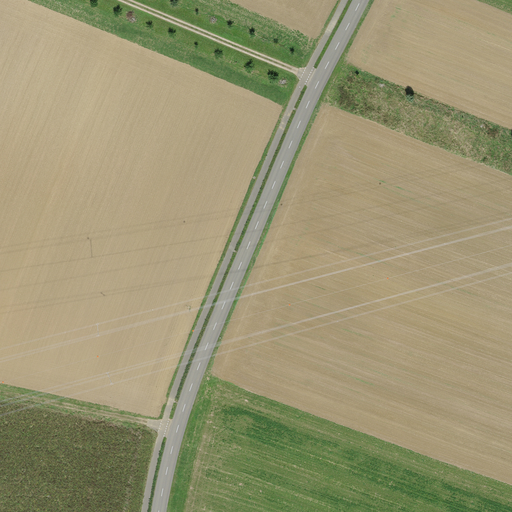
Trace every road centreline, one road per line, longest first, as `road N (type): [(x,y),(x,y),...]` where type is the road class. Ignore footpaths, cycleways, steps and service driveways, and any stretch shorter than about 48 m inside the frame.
road 1 (tertiary): [(360,0),(317,81),(215,325),(176,429),(158,511)]
road 2 (track): [(124,0),(317,81)]
road 3 (track): [(0,394),(176,429)]
